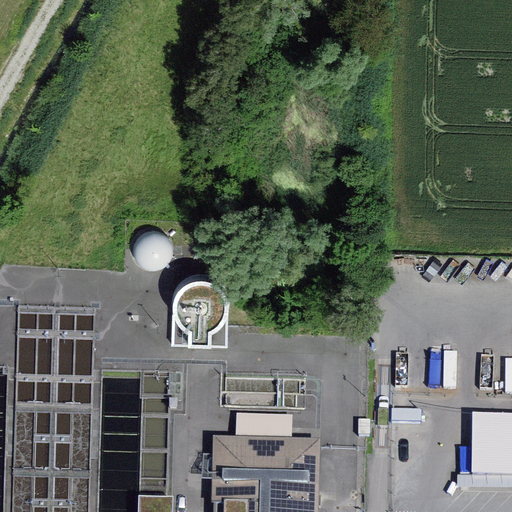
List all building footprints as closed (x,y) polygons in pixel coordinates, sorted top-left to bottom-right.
[(130,253),(131,259),(135,265),(140,270),(146,272),(153,272),(159,270),(165,266),(168,261),(170,254),(170,248),(167,242),(163,237),(158,233),(152,232),(145,232),(139,235),(134,240),(131,246),(130,253)] [(172,321),(170,346),(224,348),(225,312),(219,312),(219,303),(214,290),(208,284),(200,280),(186,280),(176,285),(167,298),(166,313),(172,321)] [(511,415),(481,415),(480,475),(511,475),(511,415)] [(232,441),(210,440),(207,511),(316,511),(319,449),(319,444),(291,443),(292,417),(233,416),(232,441)] [(167,511),(168,503),(135,502),(134,511),(167,511)]
